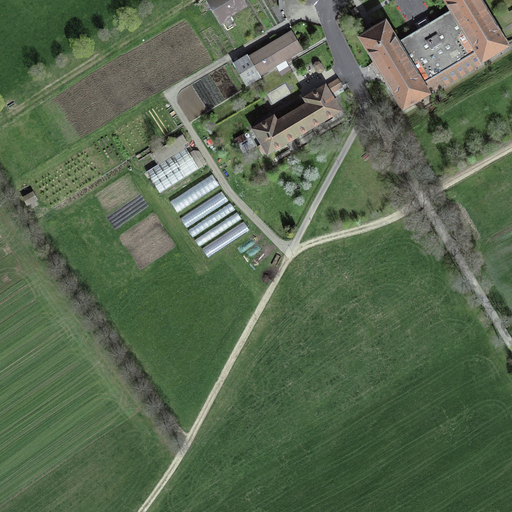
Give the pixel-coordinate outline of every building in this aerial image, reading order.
[(208,0),(208,1),(220,21),(245,6),(241,0),(208,0)] [(444,0),(451,10),(483,61),(507,46),(488,15),(490,14),(484,5),(483,6),(479,0),(444,0)] [(451,10),(397,42),(428,94),(429,96),(484,63),(483,61),(451,10)] [(403,109),(428,94),(397,42),(385,22),(360,38),(375,62),(373,63),(376,68),(378,67),(379,69),(378,69),(383,78),(384,78),(403,109)] [(292,31),(248,57),(259,75),(302,49),(292,31)] [(260,77),(259,75),(248,57),(247,55),(233,64),(246,86),(260,77)] [(267,154),(340,111),(330,94),(342,87),(338,79),(324,86),(325,87),(306,99),(305,98),(304,98),(307,104),(277,122),(273,117),(273,118),(254,129),(254,128),(253,129),(262,144),(258,146),(262,154),(266,152),(267,154)] [(152,155),(158,164),(146,172),(160,193),(206,164),(199,152),(193,151),(189,153),(186,148),(189,145),(183,136),(152,155)]
